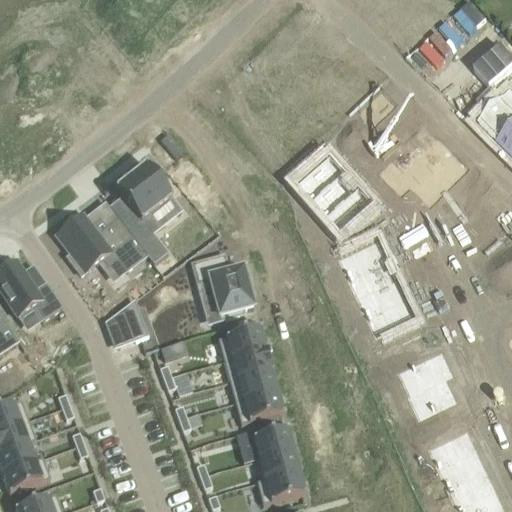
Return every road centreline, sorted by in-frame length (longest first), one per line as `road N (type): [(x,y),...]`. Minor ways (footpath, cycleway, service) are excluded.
road 1 (residential): [(259,0),(194,70),(0,217)]
road 2 (residential): [(511,183),(325,0)]
